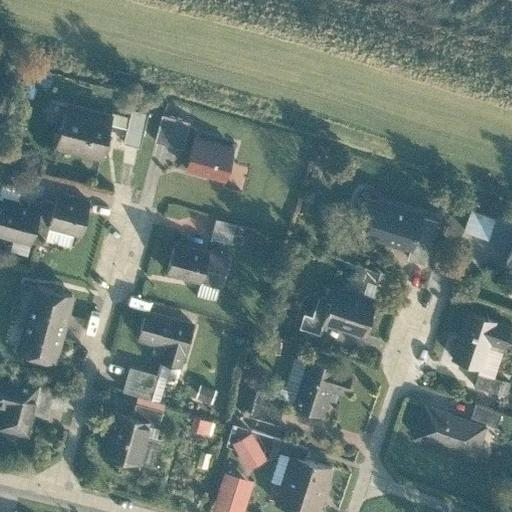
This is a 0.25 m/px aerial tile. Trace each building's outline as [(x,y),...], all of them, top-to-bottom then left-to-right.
[(61,98),(51,145),(102,156),(113,110),(61,98)] [(147,111),(129,107),(122,141),(140,144),(147,111)] [(157,135),(185,144),(194,117),(166,108),(157,135)] [(239,139),(193,128),(184,168),(230,179),(239,139)] [(0,190),(0,237),(31,243),(39,198),(0,190)] [(87,199),(52,192),(45,226),(80,233),(87,199)] [(371,193),(360,230),(412,247),(424,210),(371,193)] [(218,214),(214,236),(235,240),(239,218),(218,214)] [(511,226),(501,263),(511,265),(511,226)] [(212,245),(165,234),(156,273),(202,284),(212,245)] [(36,283),(27,316),(62,325),(71,291),(36,283)] [(375,296),(328,285),(319,324),(365,335),(375,296)] [(192,316),(146,306),(137,345),(183,356),(192,316)] [(510,323),(463,308),(449,353),(483,363),(490,340),(503,344),(510,323)] [(27,316),(19,348),(53,358),(62,325),(27,316)] [(354,395),(359,373),(299,357),(287,403),(317,411),(324,387),(354,395)] [(128,361),(121,388),(153,396),(160,369),(128,361)] [(0,428),(35,436),(46,385),(0,375),(0,428)] [(251,409),(278,418),(286,393),(260,384),(251,409)] [(117,398),(102,452),(140,462),(155,409),(117,398)] [(464,413),(423,400),(412,435),(480,457),(496,407),(469,399),(464,413)] [(253,427),(234,439),(251,466),(270,454),(253,427)] [(305,511),(319,511),(335,464),(289,449),(272,501),(305,511)] [(446,459),(443,474),(467,478),(470,463),(446,459)] [(225,511),(246,511),(257,475),(226,466),(213,508),(225,511)]
